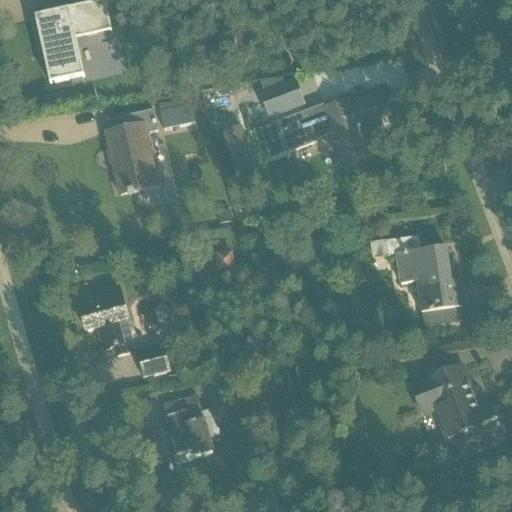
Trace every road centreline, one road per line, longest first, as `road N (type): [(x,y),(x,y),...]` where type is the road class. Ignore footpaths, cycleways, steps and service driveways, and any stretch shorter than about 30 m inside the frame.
road 1 (residential): [(409,0),(511,268)]
road 2 (residential): [(0,269),(67,511)]
